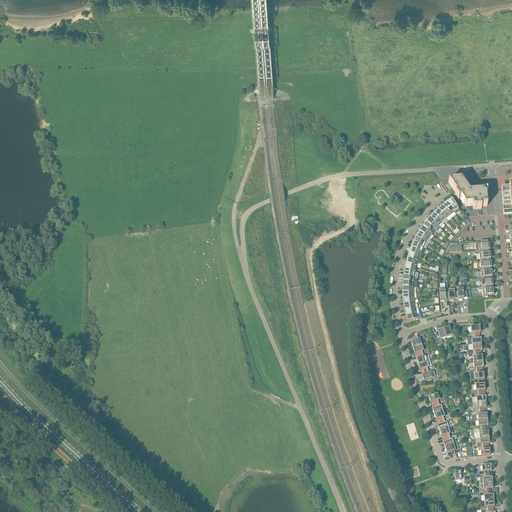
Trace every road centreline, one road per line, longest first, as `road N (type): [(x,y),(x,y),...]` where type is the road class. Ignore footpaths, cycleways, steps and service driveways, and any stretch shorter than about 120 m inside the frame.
road 1 (unclassified): [(343,511),(244,265),(245,216),(285,195)]
road 2 (unclassified): [(511,169),(342,175),(285,195)]
road 3 (secondary): [(139,511),(0,380)]
road 4 (residential): [(497,460),(442,463),(401,334)]
road 5 (residential): [(401,334),(393,296),(399,256),(419,218),(444,195)]
